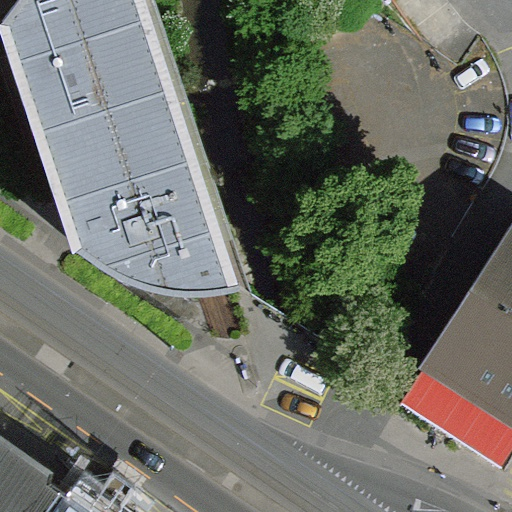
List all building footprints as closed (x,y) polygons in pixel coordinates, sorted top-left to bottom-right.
[(168,73),(143,0),(19,0),(4,20),(37,114),(168,73)] [(238,287),(168,73),(37,114),(79,248),(134,281),(179,292),(238,287)] [(511,231),(431,362),(511,417),(511,231)] [(0,511),(55,511),(70,493),(0,444),(0,511)] [(95,511),(70,493),(55,511),(95,511)]
